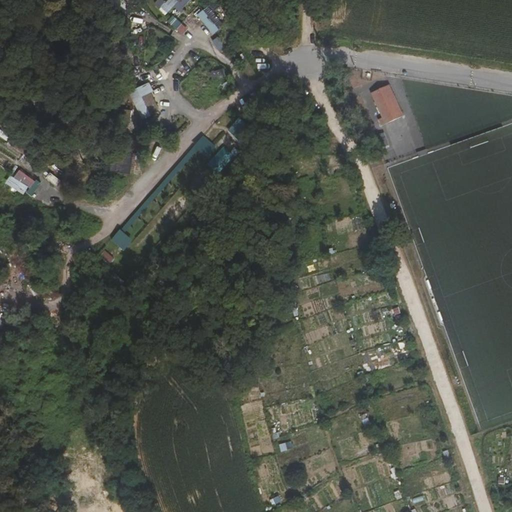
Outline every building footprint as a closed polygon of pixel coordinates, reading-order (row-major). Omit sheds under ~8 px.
[(167,16),(175,8),(181,13),(193,0),(170,0),(161,10),(167,16)] [(174,16),(168,23),(178,31),(184,24),(174,16)] [(138,90),(152,116),(162,111),(148,84),(138,90)] [(389,86),(371,94),(383,119),(378,121),(382,127),(404,118),(389,86)] [(361,88),(354,90),(370,123),(376,121),(361,88)] [(385,134),(377,136),(381,150),(389,147),(385,134)] [(217,181),(235,158),(223,149),(203,171),(217,181)] [(113,155),(113,173),(131,174),(132,156),(113,155)] [(16,172),(8,186),(33,199),(41,185),(16,172)] [(337,190),(324,191),(324,199),(338,197),(337,190)] [(314,236),(323,232),(320,225),(311,229),(314,236)] [(339,254),(342,263),(353,259),(350,251),(339,254)] [(362,421),(365,431),(372,429),(369,419),(362,421)]
